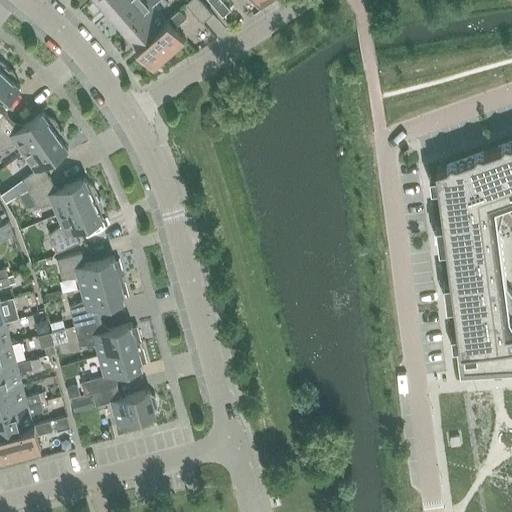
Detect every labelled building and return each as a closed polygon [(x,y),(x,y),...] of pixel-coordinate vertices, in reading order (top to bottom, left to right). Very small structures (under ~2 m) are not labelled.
[(125,0),(95,0),(104,11),(106,9),(110,14),(125,0)] [(152,5),(157,0),(125,0),(110,14),(113,18),(112,19),(122,31),(152,5)] [(167,21),(166,21),(158,11),(169,2),(166,0),(157,0),(152,5),(122,31),(133,43),(134,42),(138,46),(167,21)] [(189,0),(186,4),(202,23),(212,14),(200,0),(189,0)] [(223,1),(215,7),(223,17),(231,10),(223,1)] [(167,21),(138,46),(142,50),(140,52),(153,66),(184,39),(174,27),(186,18),(179,10),(167,19),(166,21),(167,21)] [(14,75),(13,73),(13,72),(8,68),(0,75),(0,126),(9,119),(0,108),(21,86),(16,82),(16,79),(15,78),(15,76),(14,75)] [(49,117),(46,116),(43,112),(18,129),(9,119),(0,126),(0,147),(1,149),(16,143),(23,153),(59,127),(55,121),(54,120),(51,118),(49,117)] [(64,135),(63,133),(59,127),(23,153),(35,170),(22,179),(28,190),(50,178),(44,166),(68,148),(65,143),(65,140),(65,138),(64,135)] [(477,151),(474,155),(456,162),(450,161),(447,165),(436,169),(437,174),(438,186),(443,223),(446,247),(450,280),(454,305),(458,336),(459,349),(463,373),(511,370),(511,141),(510,142),(505,141),(501,146),(483,152),(477,151)] [(90,184),(87,183),(85,177),(57,190),(50,178),(28,190),(34,201),(37,207),(52,204),(57,214),(98,196),(95,190),(94,188),(92,186),(90,184)] [(101,205),(101,203),(98,196),(57,214),(61,225),(49,234),(57,252),(80,242),(75,230),(103,218),(100,213),(101,210),(101,208),(101,205)] [(82,288),(124,277),(119,259),(115,260),(114,257),(85,264),(81,253),(57,259),(62,278),(78,274),(82,288)] [(0,286),(10,284),(8,276),(0,277),(0,286)] [(75,325),(99,319),(96,307),(125,300),(124,296),(129,295),(124,277),(82,288),(85,300),(70,306),(75,325)] [(0,322),(5,321),(19,318),(13,297),(0,300),(0,322)] [(99,355),(142,343),(137,325),(133,326),(132,323),(102,331),(99,319),(75,325),(80,344),(96,344),(99,355)] [(0,344),(11,342),(5,321),(0,322),(0,344)] [(0,367),(16,363),(11,342),(0,344),(0,367)] [(85,394),(93,392),(117,386),(114,374),(143,366),(142,363),(147,362),(142,343),(99,355),(104,375),(82,381),(85,394)] [(0,389),(22,384),(19,372),(32,368),(30,359),(16,363),(0,367),(0,389)] [(22,384),(0,389),(0,412),(41,401),(39,392),(25,396),(22,384)] [(117,386),(93,392),(96,405),(111,401),(117,424),(136,420),(139,421),(143,421),(146,420),(149,418),(152,415),(156,414),(155,410),(156,406),(157,403),(156,399),(154,396),(151,394),(149,390),(120,397),(117,386)] [(0,433),(33,425),(30,413),(43,410),(41,401),(0,412),(0,433)] [(54,419),(57,431),(70,427),(67,416),(54,419)] [(33,425),(0,433),(0,458),(1,459),(1,460),(41,449),(37,434),(53,430),(50,420),(33,425)]
